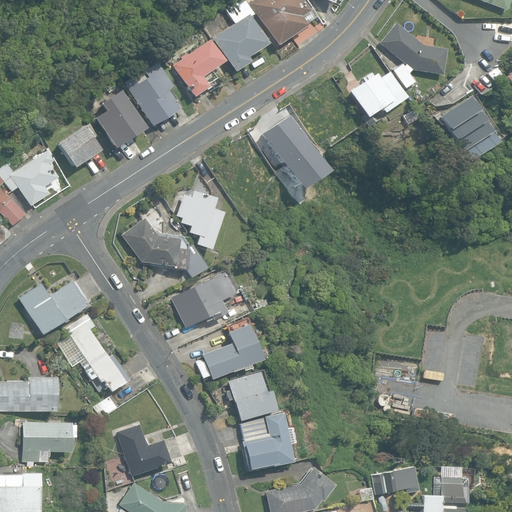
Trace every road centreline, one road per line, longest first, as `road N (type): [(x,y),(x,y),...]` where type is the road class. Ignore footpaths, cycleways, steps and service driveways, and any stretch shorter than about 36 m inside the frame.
road 1 (tertiary): [(369,0),(307,64),(64,219)]
road 2 (residential): [(64,219),(196,413),(225,511)]
road 3 (residential): [(425,0),(469,33),(479,59),(480,69),(446,96)]
